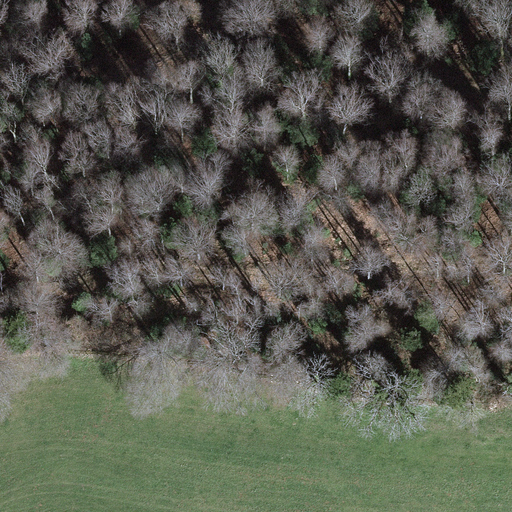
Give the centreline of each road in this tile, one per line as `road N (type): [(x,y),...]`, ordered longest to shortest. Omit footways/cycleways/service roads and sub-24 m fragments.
road 1 (track): [(511,256),(287,273),(159,269),(0,300)]
road 2 (track): [(150,0),(511,87)]
